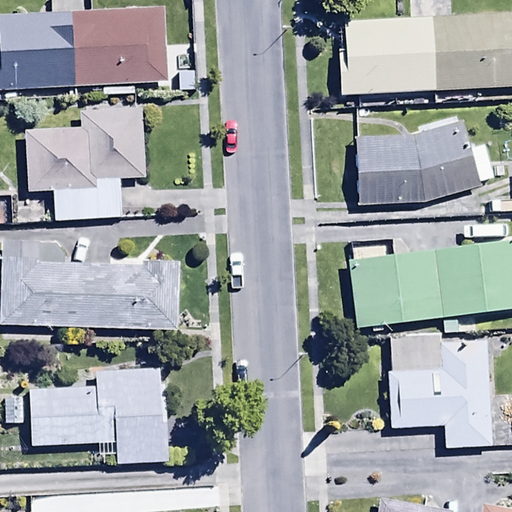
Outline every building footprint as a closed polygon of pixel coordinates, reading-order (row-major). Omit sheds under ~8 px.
[(162,11),(0,17),(0,92),(166,86),(162,11)] [(511,16),(342,23),(343,54),(336,54),(338,99),(511,92),(511,16)] [(79,131),(24,134),(27,197),(51,196),(53,225),(122,222),(120,181),(143,180),(140,113),(78,116),(79,131)] [(357,211),(421,207),(493,181),(482,148),(468,154),(457,122),(411,139),(353,142),(357,211)] [(511,245),(347,266),(356,334),(511,314),(511,245)] [(1,247),(0,271),(0,329),(174,335),(176,267),(140,266),(140,271),(65,269),(66,249),(1,247)] [(490,450),(484,344),(439,346),(439,338),(388,341),(390,376),(385,377),(388,434),(443,431),(444,453),(490,450)] [(168,465),(160,373),(93,378),(93,389),(25,395),(30,450),(113,444),(115,470),(168,465)] [(21,402),(4,402),(3,427),(21,428),(21,402)] [(499,511),(481,509),(480,511),(433,511),(376,503),(374,511),(499,511)]
